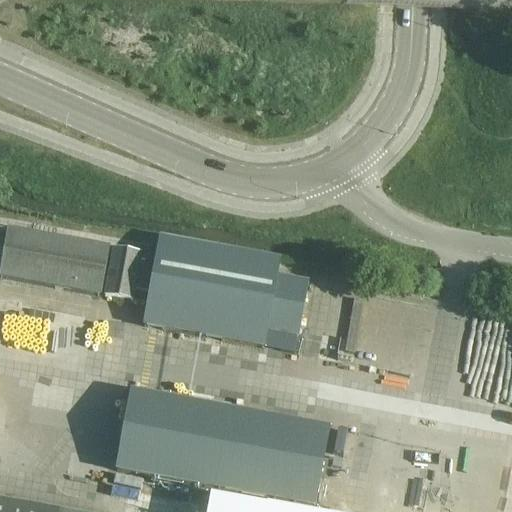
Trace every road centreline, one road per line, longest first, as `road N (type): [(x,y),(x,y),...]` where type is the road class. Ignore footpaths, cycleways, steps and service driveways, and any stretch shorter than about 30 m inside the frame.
road 1 (unknown): [(376,390),(144,361),(102,395),(82,397),(57,394),(0,361)]
road 2 (tertiary): [(341,166),(286,188),(240,185),(0,79)]
road 3 (unclassified): [(511,250),(381,222),(341,166)]
road 4 (tertiary): [(341,166),(375,140),(403,96),(411,0)]
road 5 (unknown): [(461,241),(442,400)]
road 6 (unknown): [(376,390),(354,511)]
